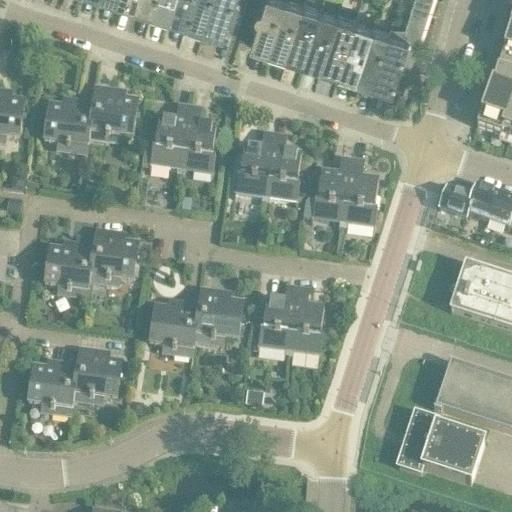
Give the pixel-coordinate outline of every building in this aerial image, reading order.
[(136,0),(135,6),(152,12),(155,0),(136,0)] [(155,0),(152,12),(170,17),(175,0),(155,0)] [(175,0),(170,17),(187,23),(194,0),(175,0)] [(194,0),(187,23),(205,29),(214,0),(194,0)] [(214,0),(205,29),(222,34),(224,28),(235,32),(245,0),(214,0)] [(257,19),(249,43),(267,49),(283,0),(263,0),(261,8),(260,8),(259,8),(258,8),(257,8),(256,9),(255,10),(254,10),(254,11),(254,12),(254,13),(254,14),(254,16),(254,17),(255,17),(255,18),(256,19),(257,19)] [(288,0),(283,0),(267,49),(285,55),(301,4),(288,0)] [(390,33),(374,84),(392,89),(392,88),(402,91),(410,67),(431,0),(412,0),(401,37),(390,33)] [(301,4),(285,55),(303,60),(310,37),(319,10),(301,4)] [(310,37),(303,60),(321,66),(337,16),(319,10),(310,37)] [(337,16),(321,66),(338,72),(355,22),(337,16)] [(355,22),(338,72),(356,78),(372,27),(355,22)] [(372,27),(356,78),(374,84),(390,33),(372,27)] [(493,86),(477,131),(502,140),(504,134),(511,137),(509,142),(510,143),(511,138),(511,27),(495,87),(493,86)] [(92,115),(87,146),(88,146),(107,149),(108,141),(132,144),(137,105),(93,98),(91,115),(92,115)] [(0,142),(19,145),(24,105),(0,101),(0,142)] [(45,137),(43,148),(66,151),(65,159),(86,162),(88,146),(87,146),(92,115),(91,115),(49,108),(45,137)] [(145,150),(141,170),(150,172),(177,175),(176,180),(180,180),(190,110),(178,109),(175,125),(159,123),(155,152),(153,151),(145,150)] [(190,110),(180,180),(184,181),(185,176),(212,180),(215,160),(212,159),(216,130),(199,128),(202,112),(190,110)] [(238,178),(235,198),(262,202),(261,206),(265,207),(275,137),(263,135),(261,151),(245,149),(241,178),(238,178)] [(275,137),(265,207),(270,207),(271,203),(298,207),(301,187),(298,186),(302,157),(285,154),(287,139),(275,137)] [(305,206),(303,222),(313,223),(340,227),(339,232),(343,233),(353,162),(340,161),(338,177),(322,175),(318,203),(315,203),(309,202),(305,206)] [(353,162),(343,233),(347,233),(348,228),(375,232),(378,211),(375,211),(379,182),(362,180),(365,164),(353,162)] [(11,185),(10,193),(24,195),(26,182),(18,180),(11,185)] [(447,192),(439,214),(466,223),(469,217),(488,225),(498,196),(477,189),(473,201),(447,192)] [(511,201),(498,196),(488,225),(509,232),(511,232),(511,222),(511,223),(511,222),(511,201)] [(9,203),(7,214),(21,216),(22,205),(9,203)] [(93,258),(89,288),(89,289),(108,291),(109,284),(133,287),(138,248),(95,242),(93,258)] [(50,251),(44,291),(67,294),(66,302),(87,305),(89,289),(89,288),(93,258),(50,251)] [(511,284),(466,269),(450,317),(511,337),(511,284)] [(256,331),(253,356),(258,357),(258,352),(285,355),(285,360),(288,360),(298,291),(286,289),(284,306),(267,304),(263,332),(260,331),(260,332),(256,331)] [(298,291),(288,360),(293,361),(294,356),(321,360),(323,340),(320,339),(324,311),(308,309),(310,292),(298,291)] [(198,317),(194,346),(195,346),(215,349),(216,341),(239,344),(245,306),(200,299),(197,316),(198,317)] [(154,310),(149,349),(173,352),(172,360),(193,363),(195,346),(194,346),(198,317),(197,316),(154,310)] [(77,376),(72,408),(92,411),(93,402),(116,406),(121,367),(78,361),(76,376),(77,376)] [(436,408),(434,415),(441,417),(442,416),(511,438),(511,387),(456,370),(457,368),(450,366),(447,373),(449,373),(438,408),(436,408)] [(33,370),(28,410),(50,413),(49,421),(70,424),(72,408),(77,376),(76,376),(33,370)] [(248,395),(246,408),(263,410),(265,397),(248,395)] [(132,406),(131,418),(142,419),(143,407),(132,406)] [(415,418),(397,473),(421,481),(423,474),(471,490),(485,448),(437,432),(439,426),(415,418)]
